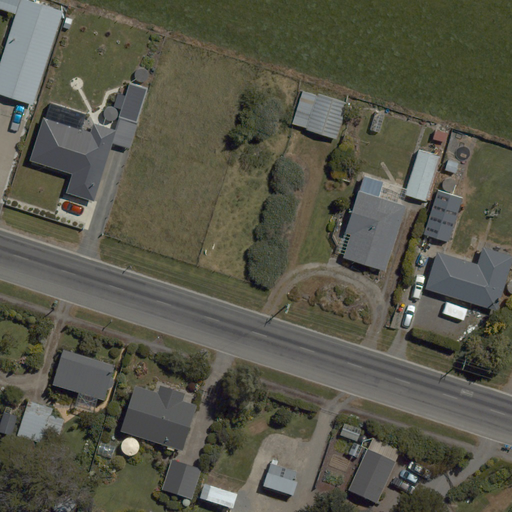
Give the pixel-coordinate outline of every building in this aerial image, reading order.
[(63,11),(30,0),(21,0),(0,61),(0,91),(31,102),(63,11)] [(147,93),(128,87),(118,119),(137,125),(147,93)] [(349,106),(302,90),(291,121),(338,138),(349,106)] [(113,137),(45,116),(33,157),(74,170),(68,192),(93,200),(113,137)] [(466,191),(437,183),(422,234),(451,242),(466,191)] [(404,205),(355,189),(343,227),(353,230),(345,254),(385,267),(404,205)] [(496,307),(511,254),(511,252),(480,243),(476,258),(435,246),(423,286),(496,307)] [(102,401),(112,368),(57,353),(48,385),(102,401)] [(195,406),(134,386),(119,431),(180,451),(195,406)] [(15,436),(41,445),(45,433),(61,439),(67,422),(53,417),(55,412),(43,407),(46,401),(30,395),(15,436)] [(339,419),(334,435),(359,444),(365,428),(339,419)] [(396,464),(365,452),(350,490),(381,502),(396,464)] [(201,471),(167,460),(159,487),(193,498),(201,471)]
